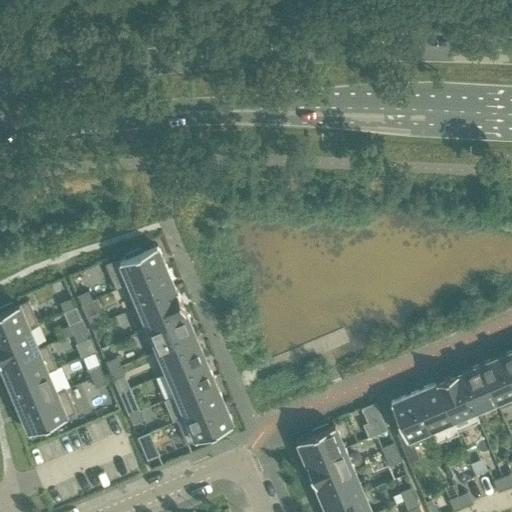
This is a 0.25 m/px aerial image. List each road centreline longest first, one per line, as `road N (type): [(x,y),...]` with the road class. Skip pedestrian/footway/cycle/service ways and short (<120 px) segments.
road 1 (primary): [(511,51),(351,47),(0,83)]
road 2 (primary): [(0,130),(275,108),(511,114)]
road 3 (residential): [(108,511),(224,465),(247,475),(263,511)]
